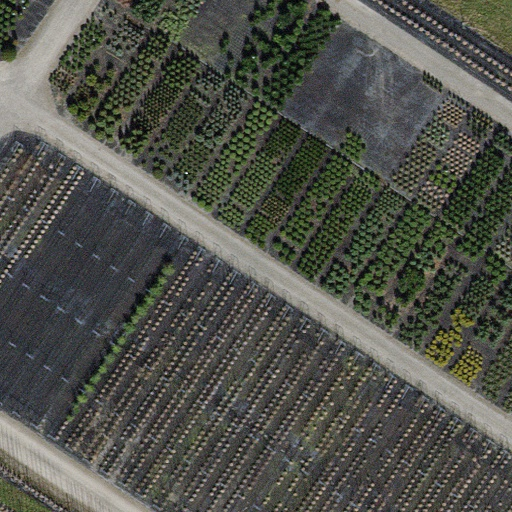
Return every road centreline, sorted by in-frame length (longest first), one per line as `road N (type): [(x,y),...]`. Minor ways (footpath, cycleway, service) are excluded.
road 1 (track): [(511,433),(0,90)]
road 2 (track): [(334,0),(511,114)]
road 3 (track): [(82,0),(0,125)]
road 4 (track): [(118,511),(0,432)]
